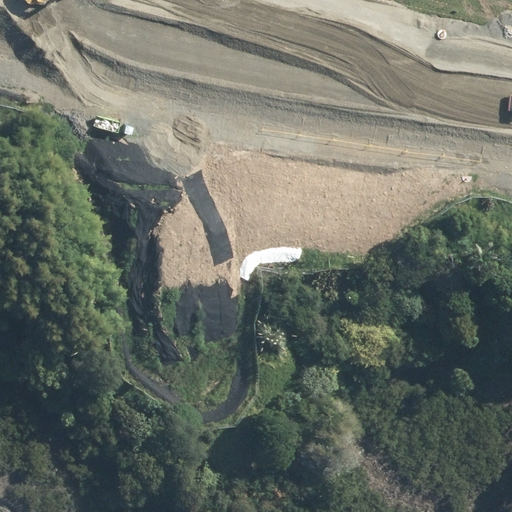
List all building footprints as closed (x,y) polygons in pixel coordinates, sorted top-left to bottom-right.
[(40,56),(60,0),(0,0),(0,66),(17,72),(25,50),(40,56)] [(327,43),(334,11),(299,2),(267,135),(331,151),(355,49),(327,43)] [(197,117),(220,122),(229,84),(216,80),(231,21),(191,11),(186,29),(131,15),(117,73),(203,94),(197,117)] [(475,43),(422,30),(394,144),(447,157),(475,43)] [(511,92),(505,90),(490,145),(511,150),(511,92)] [(275,140),(236,130),(225,173),(265,182),(275,140)] [(511,180),(485,184),(490,225),(511,222),(511,180)] [(148,186),(98,212),(119,253),(108,259),(125,291),(186,260),(148,186)] [(172,307),(120,355),(145,383),(161,368),(199,409),(235,375),(172,307)]
